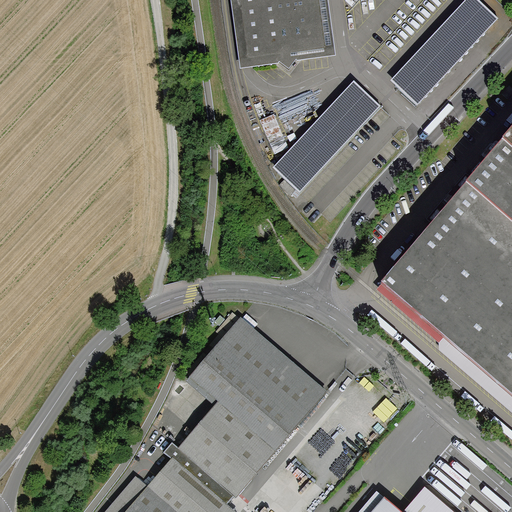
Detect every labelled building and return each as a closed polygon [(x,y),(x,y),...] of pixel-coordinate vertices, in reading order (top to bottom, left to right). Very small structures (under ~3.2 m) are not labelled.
[(231,0),(241,69),(280,65),(289,72),(296,62),(335,57),(327,0),(231,0)] [(469,0),(391,84),(418,109),(498,23),(472,0),(469,0)] [(272,171),(297,194),(378,107),(353,84),(272,171)] [(511,132),(382,287),(511,400),(511,132)] [(189,379),(217,403),(277,453),(328,393),(240,319),(189,379)] [(238,500),(277,453),(217,403),(178,450),(171,444),(163,455),(169,460),(125,511),(232,511),(226,507),(234,497),(238,500)] [(449,511),(424,490),(405,511),(395,511),(384,502),(374,511),(449,511)]
